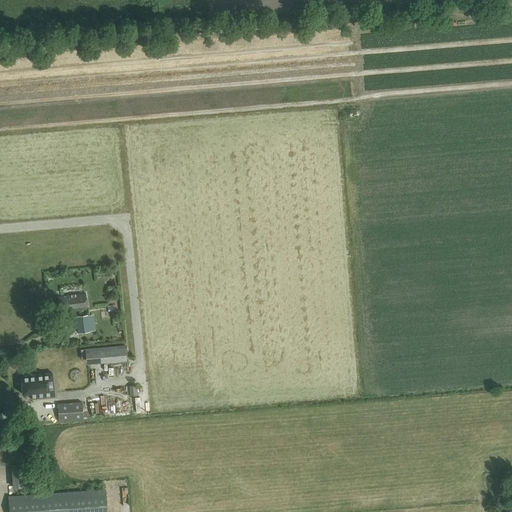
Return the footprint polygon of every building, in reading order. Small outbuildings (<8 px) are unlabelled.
[(60,312),(87,309),(85,293),(58,296),(60,312)] [(89,316),(76,317),(78,333),(91,331),(89,316)] [(81,350),(82,359),(86,358),(86,365),(127,361),(125,345),(81,350)] [(22,394),(30,393),(30,398),(54,396),(52,373),(20,376),(22,394)] [(128,388),(120,391),(122,397),(130,394),(128,388)] [(83,396),(83,403),(105,401),(104,394),(83,396)] [(59,422),(83,420),(82,401),(57,403),(59,422)] [(106,511),(105,489),(9,496),(10,511),(106,511)]
